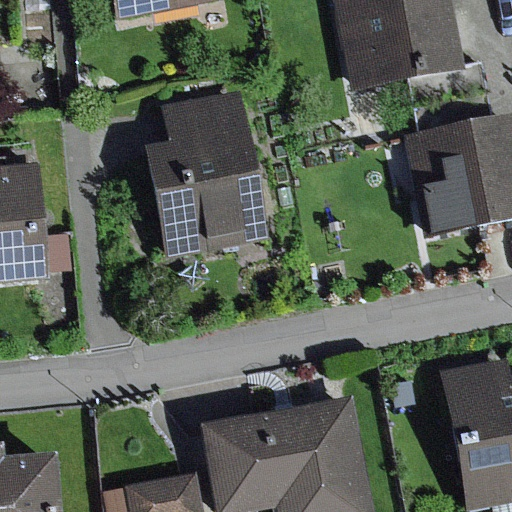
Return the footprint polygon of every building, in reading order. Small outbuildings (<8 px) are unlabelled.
[(111,0),(119,38),(227,16),(224,0),(111,0)] [(447,0),(335,0),(351,98),(460,81),(447,0)] [(241,102),(159,115),(166,161),(138,166),(154,265),(264,247),(241,102)] [(511,223),(511,127),(402,145),(417,239),(511,223)] [(33,179),(0,181),(0,292),(41,289),(33,179)] [(511,384),(509,367),(440,379),(462,511),(493,511),(511,509),(511,384)] [(368,511),(347,403),(197,432),(212,511),(368,511)] [(56,511),(48,451),(0,456),(0,511),(56,511)] [(205,511),(201,472),(109,483),(112,511),(205,511)]
